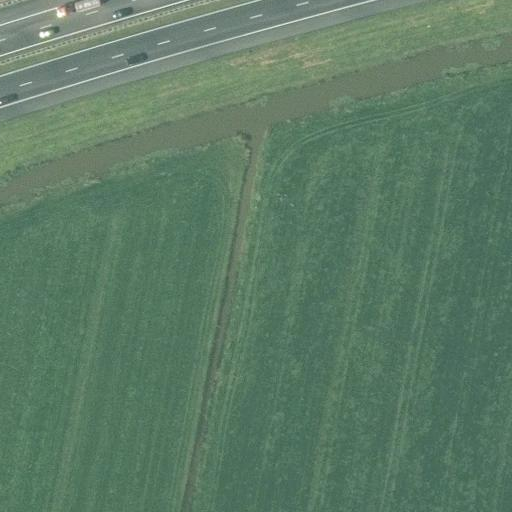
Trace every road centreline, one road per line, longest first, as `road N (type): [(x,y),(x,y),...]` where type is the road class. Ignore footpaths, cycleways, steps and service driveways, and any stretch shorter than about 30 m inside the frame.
road 1 (motorway): [(0,92),(323,0)]
road 2 (motorway): [(129,0),(0,40)]
